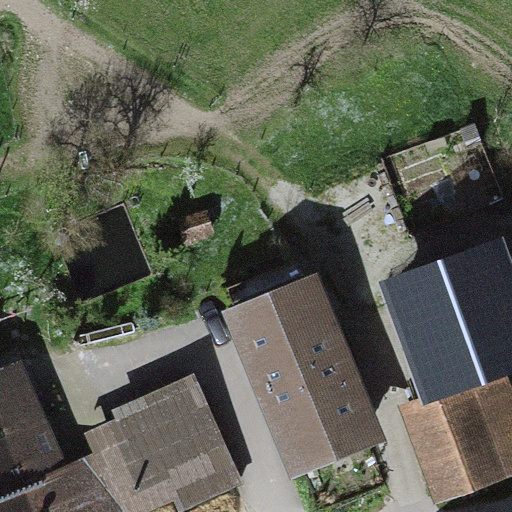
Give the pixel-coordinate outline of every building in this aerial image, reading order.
[(466,143),(483,138),(478,122),(461,127),(466,143)] [(207,210),(178,217),(185,243),(214,235),(207,210)] [(511,307),(491,250),(397,285),(436,392),(511,363),(511,307)] [(308,291),(240,318),(298,461),(366,433),(308,291)] [(183,511),(241,484),(195,383),(121,417),(130,436),(77,460),(47,481),(4,390),(0,392),(0,511),(142,511),(175,498),(180,511),(183,511)] [(465,384),(414,404),(445,489),(496,470),(465,384)]
